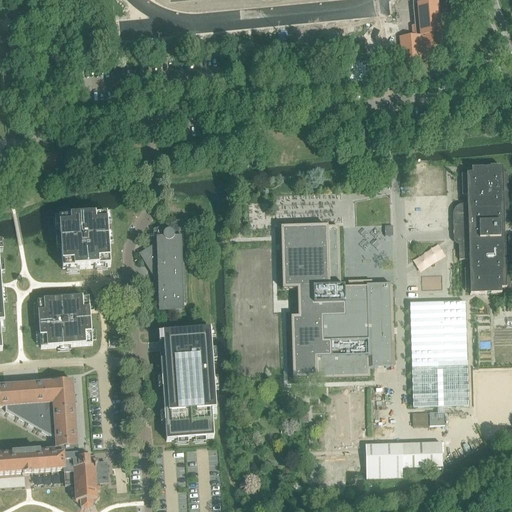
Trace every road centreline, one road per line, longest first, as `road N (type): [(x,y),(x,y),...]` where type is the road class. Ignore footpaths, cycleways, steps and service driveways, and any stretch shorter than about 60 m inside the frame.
road 1 (residential): [(146,125),(431,98),(474,79),(511,41)]
road 2 (residential): [(146,125),(81,131),(50,117),(32,92),(24,0)]
road 3 (residential): [(136,359),(128,247),(152,198)]
road 4 (residential): [(147,511),(136,359)]
road 5 (residential): [(0,368),(136,359)]
